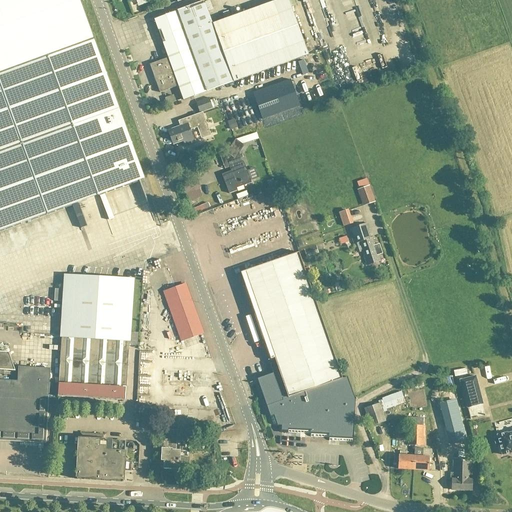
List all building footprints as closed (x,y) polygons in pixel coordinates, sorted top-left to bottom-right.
[(0,0),(0,73),(46,57),(93,40),(78,0),(0,0)] [(286,0),(280,0),(217,23),(237,81),(306,56),(286,0)] [(348,4),(349,8),(358,5),(357,0),(348,4)] [(237,81),(217,23),(211,25),(202,2),(152,20),(166,58),(148,65),(158,93),(176,86),(181,101),(237,81)] [(93,40),(46,57),(71,127),(97,196),(143,179),(93,40)] [(71,127),(46,57),(0,73),(0,88),(21,145),(71,127)] [(307,73),(302,60),(297,62),(301,75),(307,73)] [(299,106),(289,79),(251,93),(261,120),(299,106)] [(0,152),(21,145),(0,88),(0,152)] [(166,106),(174,103),(172,97),(164,99),(166,106)] [(207,99),(195,103),(198,114),(210,110),(207,99)] [(179,129),(167,133),(172,145),(182,141),(184,146),(193,143),(188,131),(196,128),(199,136),(207,133),(201,114),(177,123),(179,129)] [(229,131),(237,129),(233,120),(226,123),(229,131)] [(97,196),(71,127),(21,145),(46,215),(97,196)] [(237,140),(235,141),(234,140),(225,154),(234,159),(238,152),(243,146),(245,145),(237,140)] [(0,231),(46,215),(21,145),(0,152),(0,231)] [(225,154),(220,156),(224,169),(229,168),(230,172),(221,175),(228,195),(236,191),(235,189),(250,184),(242,162),(238,152),(234,159),(225,154)] [(274,187),(272,180),(266,182),(268,189),(274,187)] [(356,191),(362,208),(374,203),(368,187),(356,191)] [(338,214),(342,228),(352,225),(347,211),(338,214)] [(378,245),(374,246),(371,239),(366,240),(364,234),(369,232),(366,225),(347,231),(352,245),(358,243),(366,267),(379,262),(377,255),(381,254),(378,245)] [(339,246),(347,243),(345,237),(337,240),(339,246)] [(305,259),(316,255),(314,247),(302,250),(305,259)] [(297,254),(239,274),(244,287),(248,286),(275,366),(270,368),(272,374),(256,379),(272,426),(281,426),(281,433),(309,434),(309,437),(327,438),(327,441),(352,443),(354,401),(346,378),(341,380),(297,254)] [(131,279),(64,275),(60,337),(136,341),(136,334),(128,333),(131,292),(131,280),(131,279)] [(185,285),(163,293),(181,342),(202,335),(185,285)] [(136,341),(60,337),(57,384),(53,384),(52,397),(124,402),(124,398),(125,398),(127,362),(126,362),(127,347),(135,347),(136,341)] [(0,371),(14,372),(8,354),(1,353),(1,346),(0,346),(0,371)] [(467,368),(455,371),(457,378),(469,375),(467,368)] [(52,397),(53,384),(47,384),(48,370),(18,369),(17,383),(0,382),(0,440),(44,443),(46,397),(52,397)] [(474,377),(459,381),(467,409),(481,405),(474,377)] [(377,403),(377,404),(381,414),(386,412),(385,411),(404,404),(400,393),(381,400),(381,401),(377,403)] [(465,440),(455,401),(439,405),(449,444),(465,440)] [(381,414),(377,404),(363,410),(369,427),(384,422),(381,414)] [(146,418),(146,430),(154,430),(154,418),(146,418)] [(161,432),(162,432),(160,462),(163,463),(163,471),(169,471),(169,470),(187,471),(187,463),(188,458),(178,458),(178,452),(173,452),(174,442),(188,442),(188,434),(174,433),(174,419),(162,419),(161,432)] [(416,426),(412,419),(407,419),(406,447),(413,448),(413,447),(414,447),(416,426)] [(423,419),(412,419),(416,426),(414,447),(413,447),(413,448),(423,448),(423,419)] [(394,429),(395,441),(404,440),(403,428),(394,429)] [(506,434),(497,436),(497,438),(493,439),(495,447),(499,446),(501,455),(502,456),(503,456),(511,453),(511,432),(511,433),(506,435),(506,434)] [(76,450),(77,450),(75,480),(122,483),(122,472),(129,472),(129,464),(123,463),(123,453),(124,442),(106,441),(106,440),(76,439),(76,450)] [(412,472),(412,458),(405,457),(406,453),(398,453),(398,457),(397,457),(396,471),(412,472)] [(412,458),(412,472),(427,473),(428,459),(427,459),(428,455),(421,454),(421,458),(412,458)] [(449,475),(449,481),(450,481),(450,492),(470,492),(470,472),(469,472),(469,460),(451,460),(451,475),(449,475)]
